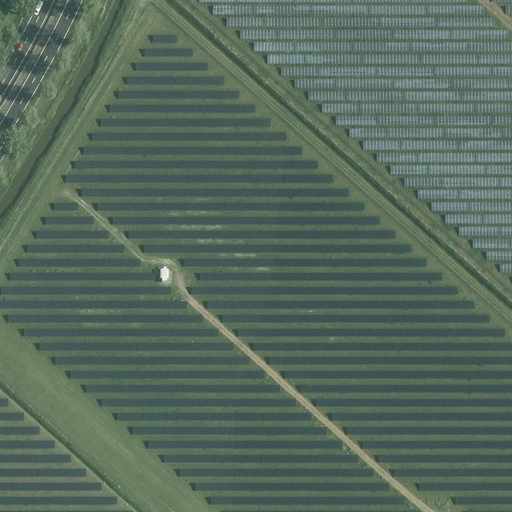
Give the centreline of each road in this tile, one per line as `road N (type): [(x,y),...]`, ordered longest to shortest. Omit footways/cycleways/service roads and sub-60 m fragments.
road 1 (track): [(424,511),(177,285),(169,261),(146,260),(58,187)]
road 2 (trunk): [(0,141),(76,0)]
